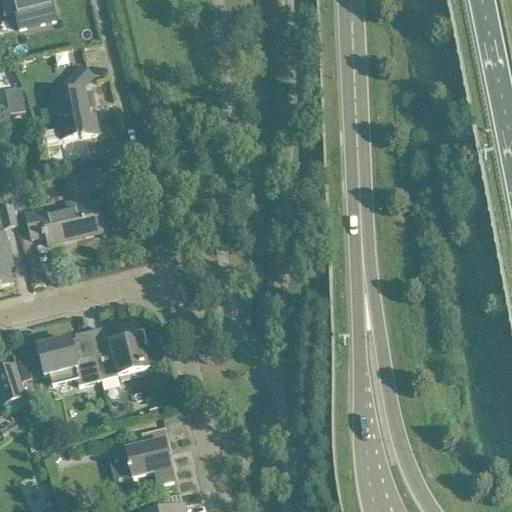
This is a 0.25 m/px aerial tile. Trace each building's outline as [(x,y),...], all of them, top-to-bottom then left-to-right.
[(5,0),(6,1),(12,0),(20,33),(55,24),(52,11),(53,11),(52,6),(51,7),(49,0),(5,0)] [(93,81),(82,70),(65,88),(66,96),(53,99),(60,132),(55,139),(40,142),(43,154),(46,154),(50,173),(91,163),(87,145),(86,145),(85,141),(98,138),(94,120),(88,121),(85,111),(87,110),(84,93),(83,94),(83,91),(93,81)] [(104,189),(100,175),(88,177),(92,191),(104,189)] [(66,207),(67,213),(42,219),(41,214),(25,218),(31,243),(46,240),(48,249),(65,245),(65,243),(85,238),(85,240),(103,236),(96,206),(82,209),(80,204),(66,207)] [(16,229),(12,211),(0,213),(0,215),(0,290),(13,287),(8,262),(11,262),(4,232),(16,229)] [(102,333),(88,336),(101,385),(148,373),(139,341),(111,348),(111,349),(106,350),(102,333)] [(71,343),(37,351),(44,381),(51,379),(53,389),(78,383),(79,391),(101,385),(88,336),(75,339),(76,343),(71,344),(71,343)] [(26,359),(19,361),(22,372),(29,370),(26,359)] [(25,402),(15,369),(0,373),(0,400),(3,409),(25,402)] [(169,446),(166,432),(142,438),(145,451),(120,456),(125,477),(131,475),(133,483),(155,478),(157,489),(174,486),(167,457),(166,457),(164,448),(169,446)]
